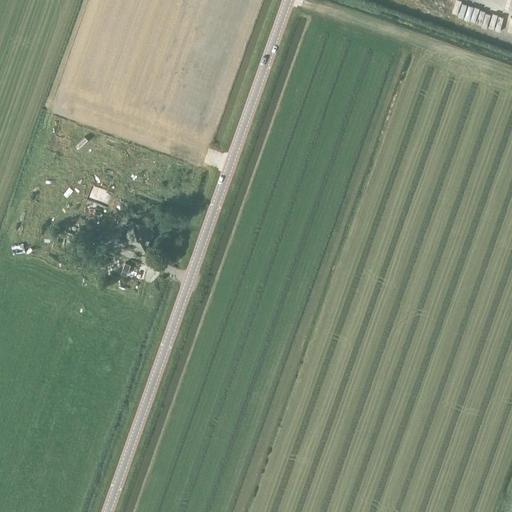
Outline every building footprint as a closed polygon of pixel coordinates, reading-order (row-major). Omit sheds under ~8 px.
[(511,37),(511,4),(495,0),(487,0),(482,20),(472,17),(470,26),(511,37)] [(72,192),(77,184),(73,181),(68,189),(72,192)] [(109,192),(111,185),(97,182),(94,195),(104,197),(105,191),(109,192)] [(42,195),(36,209),(46,213),(52,200),(42,195)] [(136,249),(136,248),(146,251),(153,229),(127,220),(125,227),(128,229),(126,236),(127,237),(125,245),(136,249)] [(51,247),(72,254),(76,241),(93,247),(98,235),(80,229),(60,222),(51,247)]
